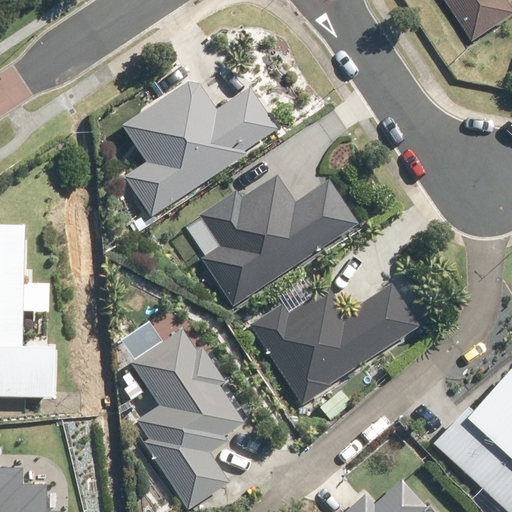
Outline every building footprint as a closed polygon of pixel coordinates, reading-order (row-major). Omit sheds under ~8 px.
[(441,0),(469,41),(511,13),(501,0),(441,0)] [(214,108),(197,84),(184,81),(118,126),(143,162),(121,176),(148,216),(242,153),(240,150),(273,128),(245,87),(214,108)] [(199,258),(231,305),(353,223),(323,178),(291,200),(273,173),(238,197),(233,190),(195,215),(216,246),(199,258)] [(0,395),(48,396),(49,346),(18,346),(20,224),(0,223),(0,395)] [(277,304),(247,324),(299,404),(328,385),(327,383),(415,326),(387,283),(342,312),(325,286),(284,313),(277,304)] [(131,360),(126,362),(155,404),(132,420),(145,439),(140,442),(186,509),(226,481),(206,452),(224,440),(220,435),(240,422),(215,385),(220,381),(197,347),(191,350),(176,329),(158,341),(144,320),(117,339),(131,360)] [(511,511),(511,372),(508,369),(469,410),(465,406),(431,442),(507,511),(511,511)] [(0,511),(56,511),(43,510),(44,485),(19,484),(19,467),(0,466),(0,511)] [(361,494),(341,511),(419,511),(426,506),(398,477),(369,503),(361,494)]
